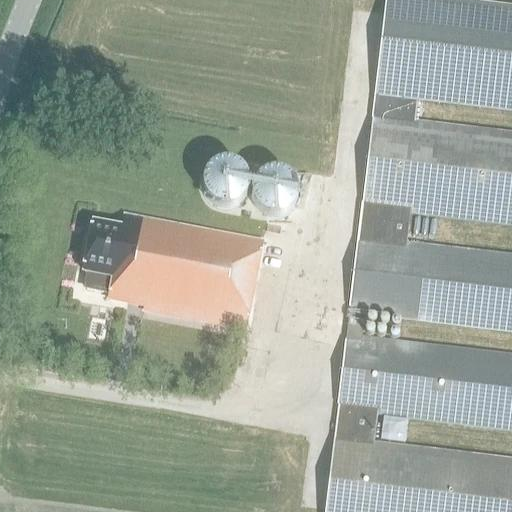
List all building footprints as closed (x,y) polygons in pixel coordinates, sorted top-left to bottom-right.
[(511,8),(441,0),(384,0),(373,98),(371,116),(414,121),(416,103),(511,114),(511,8)] [(511,334),(511,255),(404,243),(408,213),(511,224),(511,133),(414,121),(371,116),(354,257),(336,413),(324,511),(511,511),(511,463),(374,447),(377,418),(511,433),(511,354),(362,336),(364,317),(511,334)] [(217,209),(220,210),(223,210),(226,210),(229,210),(232,209),(235,208),(238,207),(240,205),(242,202),(244,200),(246,197),(247,194),(247,191),(248,188),(247,185),(247,182),(246,179),(245,177),(243,174),(241,172),(238,170),(236,168),(233,167),(230,166),(227,165),(224,165),(221,166),(218,166),(215,168),(212,169),(210,171),(208,173),(206,176),(204,178),(203,181),(203,184),(202,187),(202,190),(203,193),(204,196),(205,199),(207,202),(209,204),(212,206),(214,208),(217,209)] [(281,175),(278,174),(274,174),(270,174),(266,175),(263,177),(260,179),(257,181),(255,185),(253,188),(252,191),(251,195),(251,199),(252,203),(253,206),(255,210),(257,213),(260,215),(263,217),(267,219),(271,219),(274,220),(278,219),(282,218),(285,217),(288,215),(291,212),(293,209),(295,206),(296,202),(297,198),(297,195),(296,191),(295,187),(293,184),(291,181),(288,179),(285,177),(281,175)] [(124,216),(121,232),(92,226),(83,273),(87,274),(84,290),(110,296),(109,303),(142,310),(141,314),(246,334),(264,243),(124,216)]
